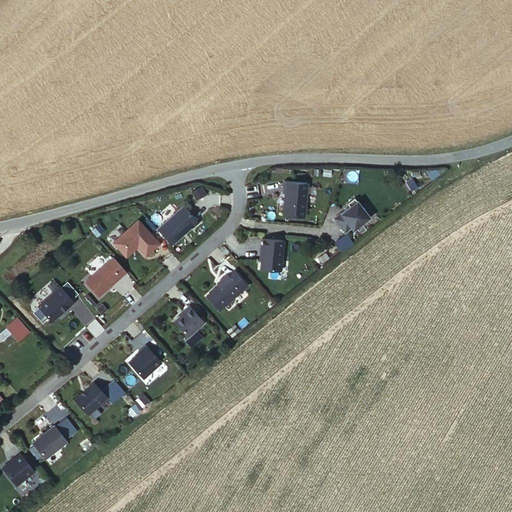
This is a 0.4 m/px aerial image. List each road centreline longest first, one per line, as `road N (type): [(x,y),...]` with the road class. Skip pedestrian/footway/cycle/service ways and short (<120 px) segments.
road 1 (residential): [(233,163),(240,196),(227,226),(0,428)]
road 2 (tertiary): [(233,163),(458,155),(511,138)]
road 3 (tertiary): [(0,227),(233,163)]
